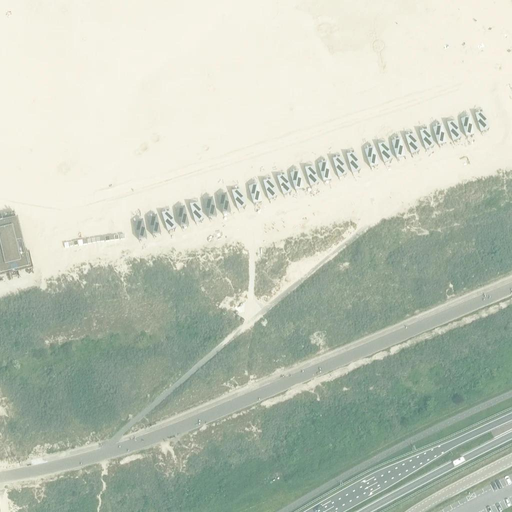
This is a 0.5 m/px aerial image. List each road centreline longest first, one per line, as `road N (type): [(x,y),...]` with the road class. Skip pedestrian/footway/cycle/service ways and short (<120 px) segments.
road 1 (unclassified): [(0,479),(107,454),(511,287)]
road 2 (primary): [(511,417),(323,511)]
road 3 (primary): [(363,511),(511,435)]
